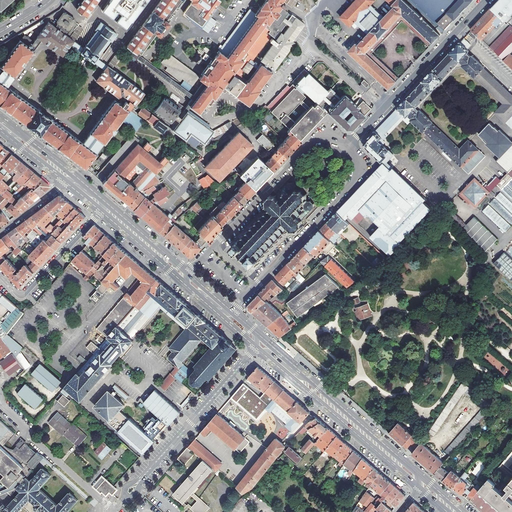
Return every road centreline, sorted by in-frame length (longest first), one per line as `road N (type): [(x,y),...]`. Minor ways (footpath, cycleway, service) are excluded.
road 1 (residential): [(347,145),(483,0)]
road 2 (residential): [(256,347),(130,490)]
road 3 (residential): [(347,145),(322,138),(305,147),(212,246)]
road 4 (residential): [(256,286),(351,184),(356,168),(347,145)]
road 5 (residential): [(0,275),(25,294),(104,207)]
